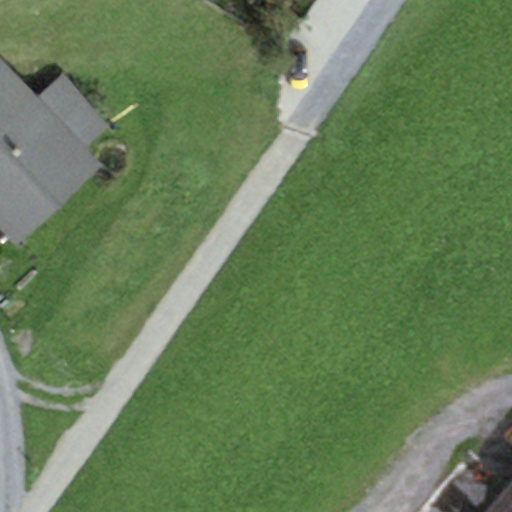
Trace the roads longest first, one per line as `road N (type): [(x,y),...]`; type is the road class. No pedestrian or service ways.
road 1 (track): [(369,511),(463,418),(511,400)]
road 2 (residential): [(8,511),(11,424),(0,390)]
